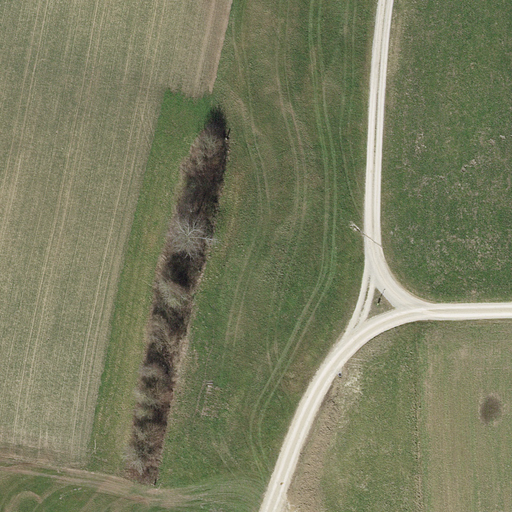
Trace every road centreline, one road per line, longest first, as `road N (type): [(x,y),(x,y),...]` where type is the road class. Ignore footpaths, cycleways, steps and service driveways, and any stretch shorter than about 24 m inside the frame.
road 1 (track): [(388,0),(370,111),(368,267),(406,312)]
road 2 (track): [(406,312),(343,349),(311,392),(272,511)]
